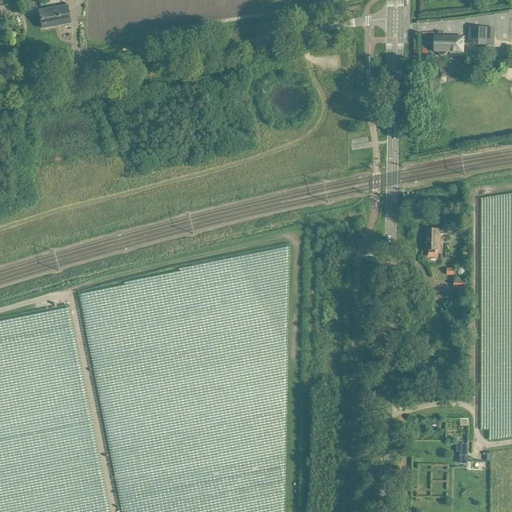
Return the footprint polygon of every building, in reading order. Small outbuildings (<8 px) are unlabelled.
[(39,11),(42,29),(70,24),(67,6),(39,11)] [(470,27),(469,44),(488,45),(488,28),(470,27)] [(462,52),(463,38),(435,37),(434,51),(438,51),(439,53),(440,55),(444,55),(445,53),(446,51),(462,52)] [(448,237),(448,226),(438,226),(438,228),(427,228),(427,251),(428,251),(428,256),(437,256),(437,251),(438,251),(438,245),(443,245),(443,237),(448,237)] [(456,444),(456,452),(468,453),(468,444),(456,444)]
